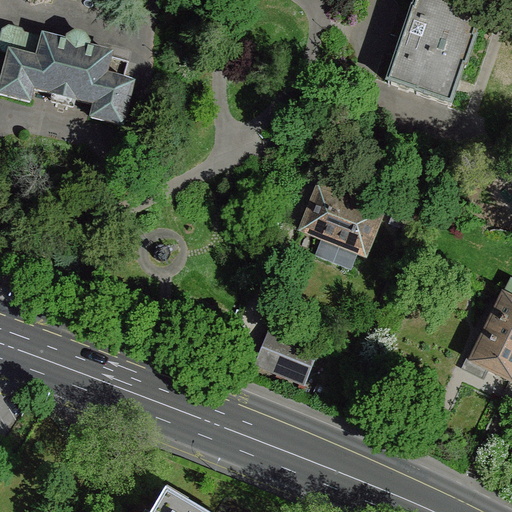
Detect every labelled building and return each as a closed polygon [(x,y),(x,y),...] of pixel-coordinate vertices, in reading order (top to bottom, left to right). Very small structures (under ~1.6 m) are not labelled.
[(485,16),(440,0),(418,0),(388,85),(452,108),(485,16)] [(40,62),(44,41),(24,36),(22,32),(11,29),(5,33),(1,47),(4,53),(12,55),(40,62)] [(70,40),(69,45),(90,50),(91,46),(85,38),(78,36),(70,40)] [(69,45),(45,38),(44,41),(40,62),(12,55),(1,96),(31,103),(35,90),(96,106),(93,119),(124,127),(133,86),(107,79),(112,56),(90,50),(69,45)] [(392,231),(330,205),(312,247),(374,272),(392,231)] [(427,257),(411,250),(404,266),(420,273),(427,257)] [(511,288),(507,298),(474,364),(511,382),(511,288)] [(312,355),(274,339),(264,366),(301,380),(312,355)] [(157,511),(194,511),(168,496),(157,511)]
